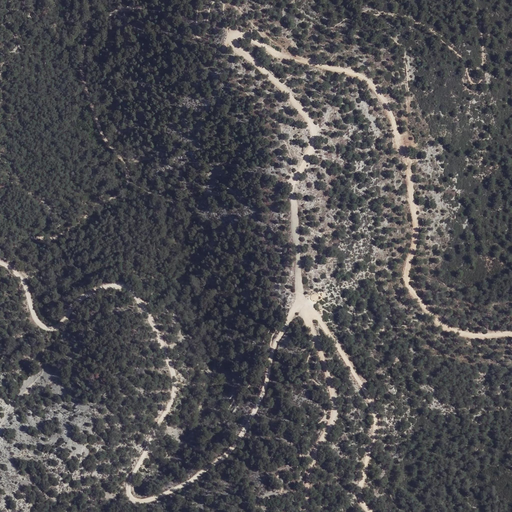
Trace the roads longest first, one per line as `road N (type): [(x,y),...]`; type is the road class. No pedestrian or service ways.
road 1 (track): [(511,335),(475,336),(439,324),(409,288),(416,229),(408,168),(372,86),(242,34),(234,45),(287,92),(314,136),(293,186),(300,305)]
road 2 (track): [(0,262),(19,275),(46,328),(92,291),(117,286),(138,298),(151,321),(174,391),(130,478),(134,500),(186,483),(222,458),(254,411),(272,350),(300,305)]
road 3 (track): [(300,305),(316,312),(374,412),(360,498),(370,511)]
road 4 (track): [(300,305),(334,407),(309,466),(307,511)]
